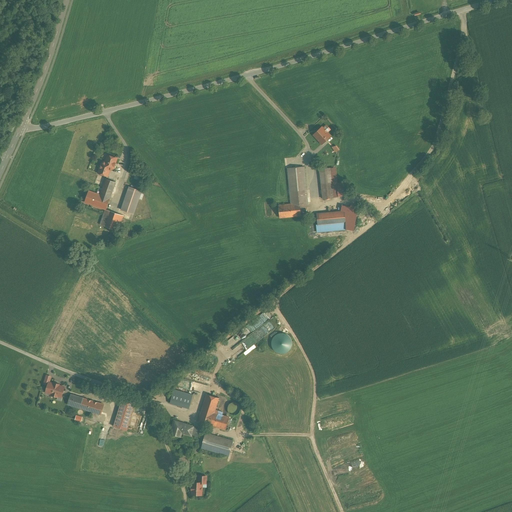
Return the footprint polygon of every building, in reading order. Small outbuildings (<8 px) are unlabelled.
[(323,128),(322,127),(314,135),(322,144),(330,136),(327,133),(323,128)] [(117,159),(107,155),(105,161),(101,163),(98,173),(107,176),(109,171),(113,169),(117,159)] [(291,204),(299,204),(300,208),(308,207),(304,167),(288,169),(291,204)] [(330,168),(319,169),(322,199),(333,198),(330,168)] [(115,182),(106,179),(100,195),(89,191),(85,202),(105,209),(106,210),(106,209),(115,182)] [(344,183),(337,184),(338,196),(346,195),(344,183)] [(141,191),(129,187),(121,210),(134,214),(141,191)] [(300,208),(299,204),(291,204),(278,205),(280,218),(300,216),(300,208)] [(100,225),(105,226),(110,211),(106,209),(106,210),(105,209),(103,215),(100,225)] [(110,211),(105,226),(118,231),(123,216),(110,211)] [(344,212),(316,214),(317,224),(345,222),(344,212)] [(346,230),(345,222),(317,224),(316,225),(317,232),(346,230)] [(271,341),(271,345),(272,348),(273,350),(276,352),(279,354),(282,354),(285,354),(288,352),(290,350),(292,347),(292,343),(292,340),(290,337),(287,335),(284,333),(281,333),(278,334),(275,336),(272,338),(271,341)] [(54,384),(49,382),(48,385),(47,386),(46,387),(46,389),(46,390),(46,392),(52,394),(51,395),(57,397),(58,396),(61,397),(64,387),(59,385),(54,384)] [(193,395),(173,390),(170,403),(189,409),(193,395)] [(206,395),(202,409),(202,410),(198,421),(198,422),(209,425),(210,426),(210,425),(215,410),(218,399),(219,398),(218,398),(210,396),(211,392),(208,391),(207,395),(206,395)] [(83,398),(71,394),(67,404),(80,408),(83,398)] [(103,404),(83,398),(80,408),(93,412),(98,414),(100,414),(103,404)] [(122,398),(113,426),(127,430),(135,402),(122,398)] [(228,406),(227,409),(228,411),(229,413),(231,415),(233,415),(236,415),(238,414),(240,411),(240,409),(240,406),(238,404),(236,402),(233,402),(231,403),(229,404),(228,406)] [(222,412),(215,410),(210,425),(225,429),(229,417),(221,415),(222,412)] [(193,427),(174,421),(170,434),(176,436),(177,433),(181,435),(181,432),(191,435),(193,427)] [(200,429),(193,427),(191,435),(198,437),(200,429)] [(233,441),(205,433),(201,448),(229,456),(230,450),(233,441)] [(198,483),(192,482),(192,486),(191,490),(192,490),(192,494),(201,495),(201,483),(198,483)]
